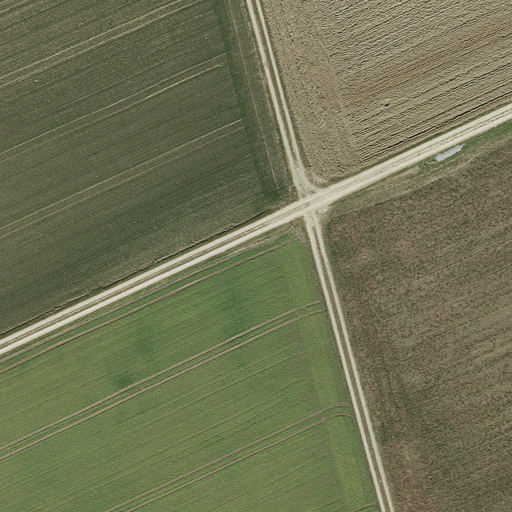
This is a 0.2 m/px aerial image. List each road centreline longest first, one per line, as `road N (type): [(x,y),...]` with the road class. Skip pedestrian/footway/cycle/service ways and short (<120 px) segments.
road 1 (track): [(511,111),(0,348)]
road 2 (track): [(255,0),(389,511)]
